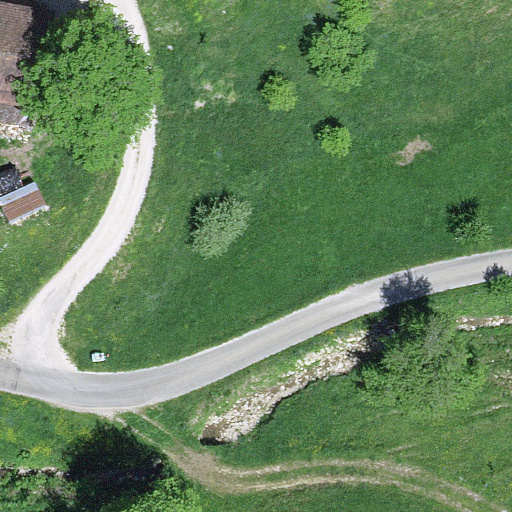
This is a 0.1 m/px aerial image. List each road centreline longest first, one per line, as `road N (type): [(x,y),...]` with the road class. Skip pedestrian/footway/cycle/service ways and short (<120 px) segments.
road 1 (residential): [(511,264),(333,309),(181,378),(134,390),(92,390),(0,369)]
road 2 (track): [(124,0),(143,71),(135,178),(119,221),(46,311),(24,373)]
